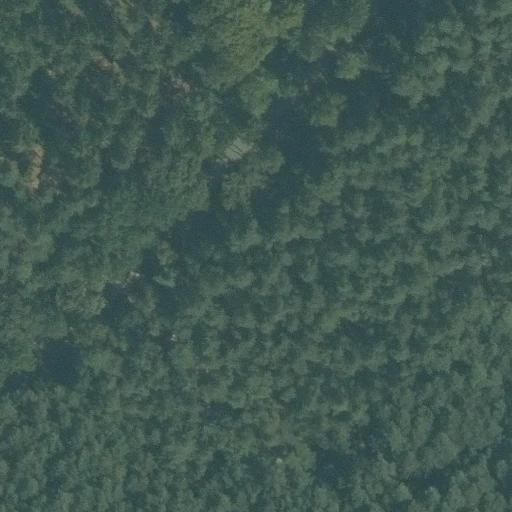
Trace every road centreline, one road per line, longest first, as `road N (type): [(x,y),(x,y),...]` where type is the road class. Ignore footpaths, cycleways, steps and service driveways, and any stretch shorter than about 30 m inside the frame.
road 1 (unclassified): [(0,390),(377,0)]
road 2 (track): [(116,274),(322,511)]
